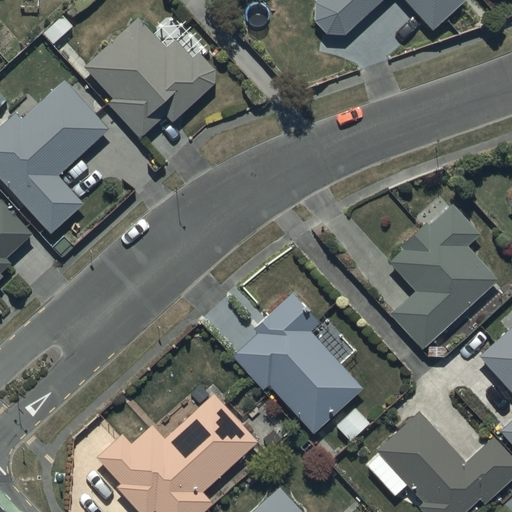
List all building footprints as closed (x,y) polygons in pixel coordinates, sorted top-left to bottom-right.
[(459,0),(315,0),(315,2),(314,3),(314,5),(314,6),(313,8),(313,10),(313,11),(314,13),(314,14),(314,16),(315,17),(316,19),(316,20),(317,21),(318,23),(319,24),(320,25),(321,26),(323,27),(324,28),(325,29),(327,29),(328,30),(330,30),(331,31),(333,31),(334,31),(336,31),(337,31),(339,31),(340,31),(342,30),(343,30),(345,29),(376,0),(408,0),(432,26),(459,0)] [(73,23),(62,11),(42,30),(54,42),(73,23)] [(137,12),(84,61),(112,92),(105,98),(138,134),(165,110),(171,117),(213,80),(214,66),(198,48),(191,55),(174,37),(166,45),(137,12)] [(16,110),(0,124),(0,173),(49,229),(82,200),(56,171),(108,125),(64,76),(20,115),(16,110)] [(0,272),(2,271),(0,268),(0,267),(10,259),(5,254),(32,229),(2,197),(0,198),(0,272)] [(403,244),(388,257),(415,287),(389,309),(421,345),(498,276),(466,241),(478,231),(451,202),(428,222),(425,219),(400,242),(403,244)] [(258,329),(232,352),(260,384),(266,379),(312,430),(362,386),(310,326),(318,318),(291,288),(252,322),(258,329)] [(511,322),(480,350),(511,387),(511,415),(499,426),(511,440),(511,322)] [(255,439),(213,392),(165,435),(152,421),(130,441),(122,431),(96,454),(118,479),(115,482),(142,511),(145,511),(153,505),(159,511),(199,511),(213,500),(201,487),(255,439)] [(465,457),(419,409),(376,445),(380,450),(367,461),(393,493),(407,481),(421,498),(418,501),(426,511),(460,511),(481,495),(485,500),(511,475),(511,453),(494,433),(465,457)] [(306,511),(280,483),(248,511),(306,511)]
